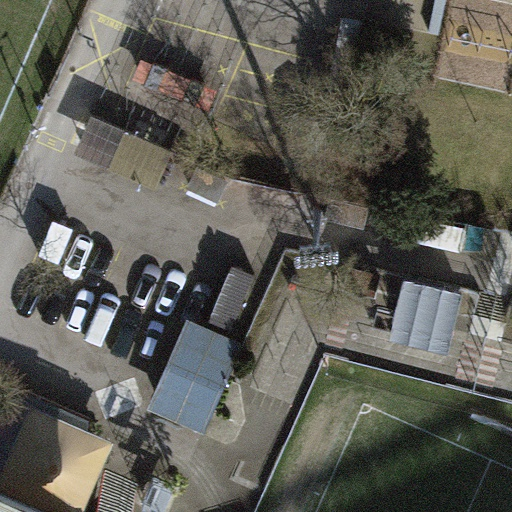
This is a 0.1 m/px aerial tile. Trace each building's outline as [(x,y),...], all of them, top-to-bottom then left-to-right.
[(168,67),(157,62),(146,84),(158,89),(168,67)] [(207,83),(195,78),(185,100),(196,106),(207,83)] [(334,121),(298,112),(287,161),(322,169),(334,121)] [(172,149),(126,128),(110,166),(157,187),(172,149)] [(407,268),(399,323),(458,332),(466,277),(407,268)] [(155,403),(212,426),(249,336),(192,313),(155,403)] [(89,417),(7,382),(0,397),(0,489),(51,511),(83,511),(115,439),(88,427),(89,417)] [(51,511),(0,489),(0,511),(51,511)]
